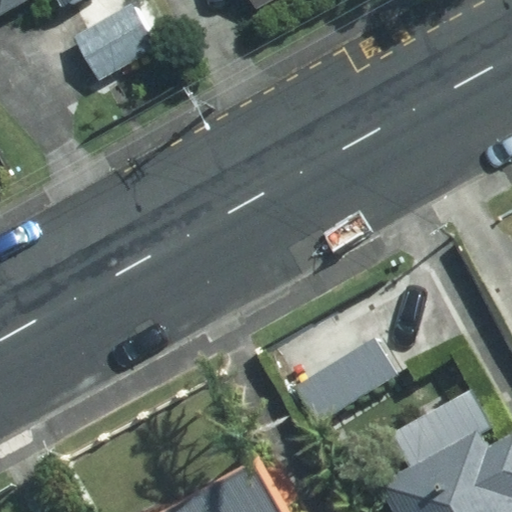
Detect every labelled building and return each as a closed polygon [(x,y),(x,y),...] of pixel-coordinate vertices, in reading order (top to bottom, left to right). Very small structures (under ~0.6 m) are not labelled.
[(83,0),(3,0),(11,13),(34,0),(69,0),(73,6),(83,0)] [(138,7),(83,39),(106,79),(161,47),(138,7)] [(382,339),(303,389),(325,423),(404,373),(382,339)] [(487,432),(390,487),(404,511),(511,511),(511,442),(498,450),(487,432)] [(292,511),(266,462),(174,511),(292,511)]
